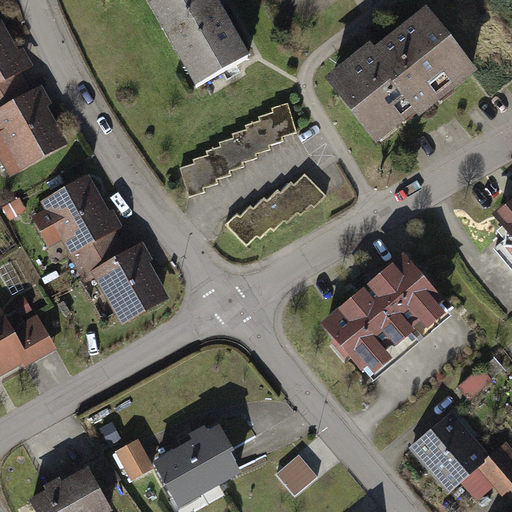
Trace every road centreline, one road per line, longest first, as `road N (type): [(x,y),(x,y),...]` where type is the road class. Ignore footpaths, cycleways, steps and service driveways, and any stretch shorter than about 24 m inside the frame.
road 1 (residential): [(37,0),(86,110),(230,303)]
road 2 (residential): [(511,137),(230,303)]
road 3 (residential): [(230,303),(405,511)]
road 4 (residential): [(230,303),(0,427)]
